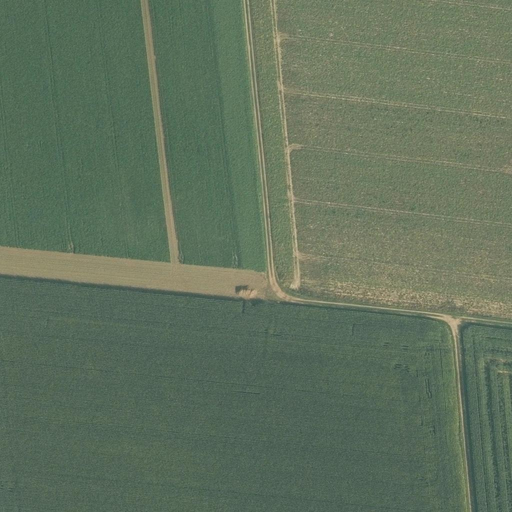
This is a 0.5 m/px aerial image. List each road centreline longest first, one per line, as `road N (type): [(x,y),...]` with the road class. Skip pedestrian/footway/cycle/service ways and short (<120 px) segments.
road 1 (track): [(249,0),(274,298),(511,326)]
road 2 (track): [(454,319),(472,511)]
